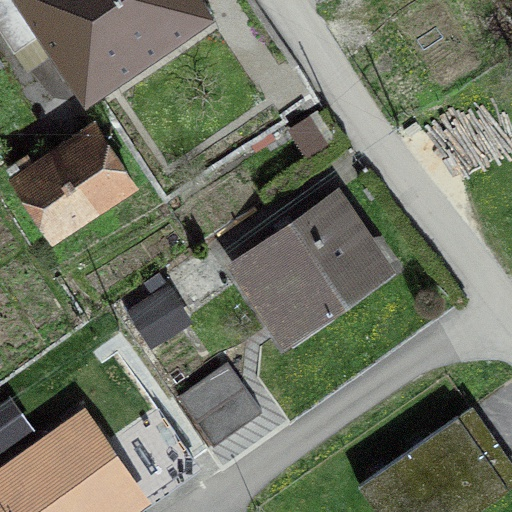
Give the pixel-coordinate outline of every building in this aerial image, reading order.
[(39,0),(112,104),(240,16),(229,0),(39,0)] [(0,154),(33,132),(0,82),(0,154)] [(105,129),(20,188),(63,250),(148,191),(105,129)] [(245,266),(297,338),(405,261),(353,189),(245,266)] [(371,490),(388,511),(484,511),(511,490),(511,464),(470,412),(371,490)] [(146,511),(159,503),(96,415),(0,483),(0,493),(13,511),(146,511)] [(0,511),(13,511),(0,493),(0,511)]
